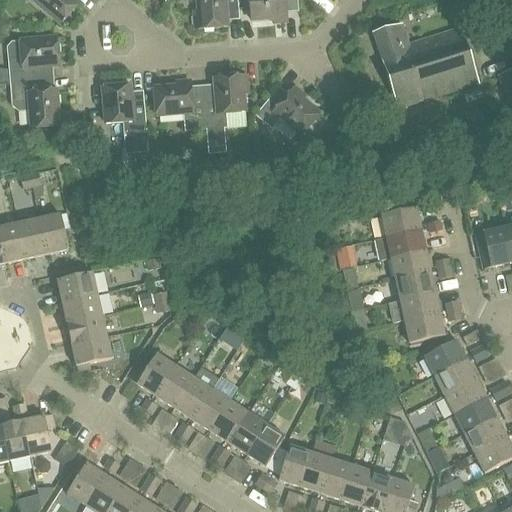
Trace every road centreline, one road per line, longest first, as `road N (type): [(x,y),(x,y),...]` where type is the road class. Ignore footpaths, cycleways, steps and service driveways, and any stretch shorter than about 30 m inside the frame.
road 1 (residential): [(249,511),(29,365)]
road 2 (residential): [(307,50),(167,61),(138,48)]
road 3 (residential): [(138,48),(135,23),(120,15),(103,21),(95,36),(101,53),(116,60),(133,55)]
road 4 (residential): [(488,312),(471,302),(448,198)]
